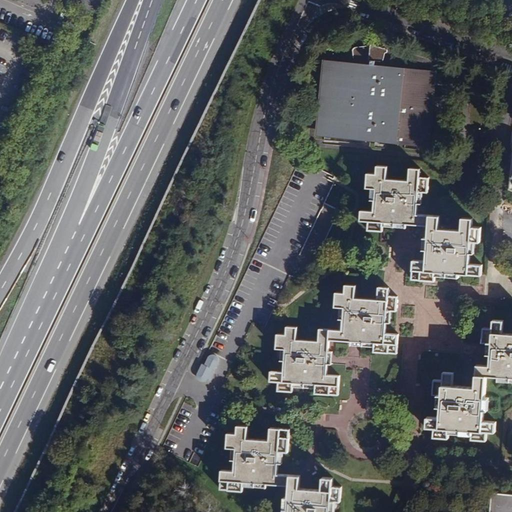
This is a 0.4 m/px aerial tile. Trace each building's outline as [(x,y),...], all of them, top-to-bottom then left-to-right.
[(356,63),(320,59),(313,135),(425,148),(433,71),(377,65),(377,60),(385,61),(388,53),(392,51),(389,48),(371,45),(370,48),(368,48),(368,45),(355,47),(352,49),(352,60),(357,61),(356,63)] [(407,225),(430,226),(430,216),(418,215),(418,204),(418,192),(422,192),(428,193),(428,179),(420,178),(420,169),(410,169),(409,182),(387,180),(387,168),(377,167),(377,176),(367,175),(367,190),(371,190),(376,190),(375,202),(375,213),(362,213),(361,223),(370,223),(369,232),(384,233),(384,227),(384,223),(396,224),(407,225)] [(322,220),(333,222),(335,208),(325,206),(322,220)] [(440,216),(430,216),(430,226),(429,239),(429,251),(428,262),(417,262),(417,280),(437,281),(437,276),(437,272),(449,273),(460,273),(483,274),(483,265),(470,264),(471,253),(472,241),(475,241),(481,242),(481,227),(472,226),(473,218),(462,217),(462,230),(439,229),(440,216)] [(332,331),(332,342),(355,343),(367,343),(379,344),(378,348),(378,353),(400,354),(401,343),(401,336),(388,335),(389,323),(390,311),(394,312),(399,312),(400,298),(391,298),(391,289),(384,289),(381,289),(381,301),(357,300),(358,287),(348,287),(347,295),(338,294),(338,309),(342,309),(347,309),(346,321),(345,332),(332,331)] [(480,365),(479,375),(489,375),(502,376),(511,376),(511,332),(504,333),(505,320),(495,319),(495,328),(485,327),(485,342),(490,342),(494,342),(493,354),(493,365),(480,365)] [(331,356),(332,342),(332,331),(322,331),(322,344),(299,342),(300,329),(289,329),(289,337),(280,337),(279,351),(284,351),(288,352),(288,364),(287,375),(274,374),(274,384),(282,384),(281,393),(296,394),(296,389),(296,385),(308,386),(320,387),(320,390),(320,396),(342,397),(343,378),(330,377),(330,366),(331,356)] [(489,375),(479,375),(479,387),(456,386),(456,373),(446,372),(446,381),(437,381),(436,395),(441,395),(445,395),(445,407),(444,418),(431,418),(431,428),(439,428),(439,437),(453,437),(453,432),(453,428),(465,429),(477,429),(477,433),(476,439),(491,440),(491,431),(499,431),(500,421),(487,421),(488,410),(488,398),(489,375)] [(272,486),(294,487),(294,478),(281,477),(282,467),(282,454),(287,455),(292,455),(293,431),(274,431),(273,443),(265,443),(250,442),(251,429),(241,429),(241,437),(231,437),(231,451),(236,451),(240,452),(239,464),(239,475),(225,474),(225,493),(248,494),(248,489),(248,485),(260,486),(272,486)] [(294,478),(294,487),(293,500),(293,511),(292,511),(335,511),(336,502),(340,503),(345,503),(346,489),(337,488),(337,480),(328,479),(327,492),(304,491),(304,478),(294,478)] [(511,511),(511,492),(489,491),(486,511),(511,511)]
